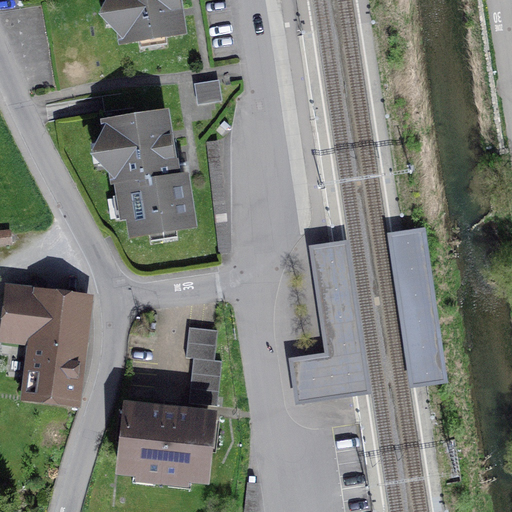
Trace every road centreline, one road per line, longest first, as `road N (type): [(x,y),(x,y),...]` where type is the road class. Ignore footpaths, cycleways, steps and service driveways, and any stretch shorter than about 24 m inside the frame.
road 1 (residential): [(248,0),(267,143),(266,253),(249,280),(270,448),(294,511)]
road 2 (residential): [(0,49),(113,300),(104,391),(75,511)]
